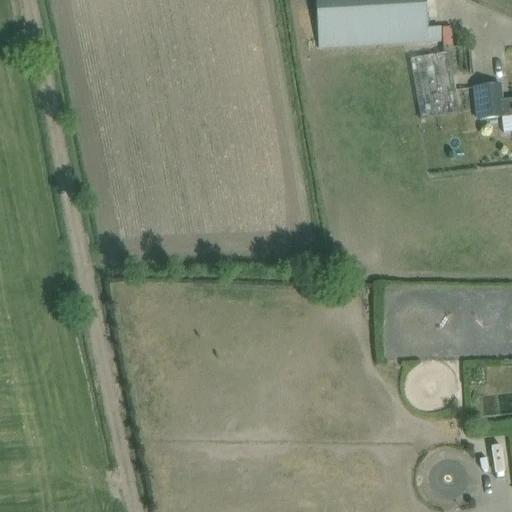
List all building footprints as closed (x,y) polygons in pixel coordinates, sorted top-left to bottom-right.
[(315,0),(318,49),(440,40),(439,28),(427,29),(425,0),(315,0)] [(457,41),(466,40),(464,21),(455,22),(457,41)] [(410,59),(420,120),(458,114),(447,52),(410,59)] [(475,120),(503,118),(501,84),(473,86),(475,120)] [(511,101),(509,102),(502,102),(503,118),(511,118),(511,126),(511,101)]
